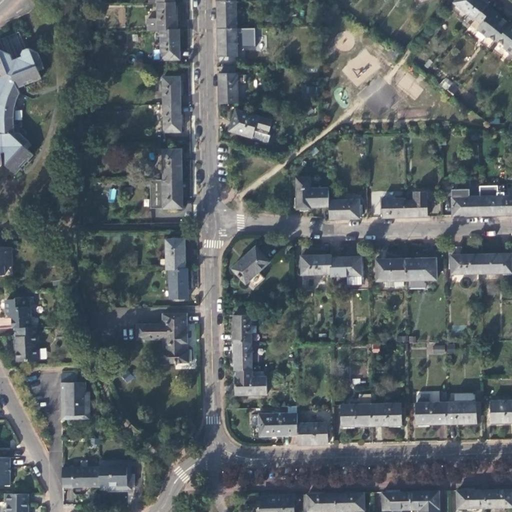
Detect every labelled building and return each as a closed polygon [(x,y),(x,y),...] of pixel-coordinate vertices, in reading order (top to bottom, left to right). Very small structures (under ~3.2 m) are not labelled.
[(489,1),(487,0),(456,0),(453,3),(474,20),(475,19),(487,5),(489,1)] [(236,28),(235,1),(217,1),(217,29),(236,28)] [(175,18),(175,2),(158,2),(158,30),(161,30),(177,30),(177,19),(175,18)] [(493,11),(487,5),(475,19),(481,24),(476,30),(487,38),(488,36),(495,42),(497,40),(510,24),(493,11)] [(158,30),(158,17),(148,17),(148,30),(158,30)] [(511,23),(510,24),(497,40),(504,46),(503,47),(511,54),(511,23)] [(237,57),(236,28),(217,29),(218,57),(237,57)] [(179,30),(177,30),(161,30),(161,60),(179,59),(179,30)] [(15,50),(17,45),(4,39),(0,47),(0,50),(17,58),(20,52),(15,50)] [(0,166),(2,165),(1,153),(5,153),(6,165),(15,174),(21,168),(19,166),(25,160),(27,162),(34,154),(28,149),(24,145),(28,141),(19,133),(14,133),(14,109),(19,93),(18,88),(25,85),(25,83),(33,81),(34,81),(41,78),(37,67),(43,64),(38,52),(28,48),(23,50),(22,54),(22,56),(13,60),(11,55),(0,50),(0,166)] [(236,74),(219,74),(219,103),(237,104),(236,74)] [(164,105),(180,105),(179,77),(163,77),(164,105)] [(180,132),(180,105),(164,105),(164,132),(180,132)] [(229,132),(252,140),(255,129),(268,133),(272,121),(236,110),(229,132)] [(255,129),(252,140),(267,144),(269,138),(266,137),(268,133),(255,129)] [(163,180),(181,180),(181,149),(163,149),(163,180)] [(329,202),(328,188),(310,188),(309,178),(296,178),(297,209),(311,209),(311,207),(329,207),(329,202)] [(182,208),(181,180),(163,180),(162,180),(162,208),(182,208)] [(405,200),(405,217),(427,217),(426,191),(414,192),(414,200),(405,200)] [(507,196),(480,197),(481,216),(507,215),(507,196)] [(452,197),(452,216),(481,216),(480,197),(469,197),(452,197)] [(382,200),(383,218),(405,217),(405,200),(405,199),(382,200)] [(329,207),(329,219),(360,218),(359,201),(329,202),(329,207)] [(169,270),(185,269),(184,240),(167,240),(167,270),(169,270)] [(0,275),(4,275),(4,266),(12,266),(10,248),(0,246),(0,275)] [(256,246),(232,269),(245,284),(270,262),(256,246)] [(511,254),(482,255),(482,274),(511,273),(511,254)] [(332,258),(332,255),(301,256),(301,276),(332,274),(332,258)] [(482,274),(482,255),(451,256),(451,274),(482,274)] [(332,258),(332,274),(332,277),(346,276),(362,275),(362,258),(332,258)] [(436,259),(407,260),(407,281),(436,280),(436,259)] [(407,281),(407,260),(376,260),(377,281),(407,281)] [(188,299),(187,269),(185,269),(169,270),(170,299),(188,299)] [(362,284),(362,275),(346,276),(347,284),(362,284)] [(12,317),(13,328),(15,328),(33,327),(32,311),(34,307),(33,297),(17,298),(14,300),(8,301),(9,313),(12,317)] [(162,345),(187,345),(187,313),(162,314),(162,323),(136,324),(136,340),(162,340),(162,345)] [(231,343),(251,343),(251,315),(234,315),(234,334),(231,334),(231,343)] [(36,341),(36,327),(33,327),(15,328),(16,337),(17,337),(18,339),(13,342),(13,344),(15,344),(16,360),(22,360),(23,362),(40,361),(39,340),(36,341)] [(252,370),(251,343),(231,343),(231,352),(234,352),(234,371),(252,370)] [(187,349),(187,345),(162,345),(162,349),(158,350),(159,364),(177,364),(177,359),(189,359),(189,349),(187,349)] [(434,345),(433,354),(444,355),(445,346),(434,345)] [(61,382),(78,383),(78,375),(61,375),(61,382)] [(267,378),(235,378),(235,395),(267,395),(267,378)] [(61,382),(62,420),(69,420),(73,416),(78,416),(81,419),(89,419),(89,392),(85,392),(85,383),(78,383),(61,382)] [(455,403),(446,403),(447,424),(476,424),(476,403),(475,403),(475,396),(473,393),(455,394),(455,403)] [(417,403),(416,403),(417,425),(447,424),(446,403),(430,403),(430,394),(419,394),(417,396),(417,403)] [(492,424),(511,422),(511,401),(491,402),(492,424)] [(372,426),(371,405),(341,406),(342,427),(372,426)] [(401,405),(371,405),(372,426),(401,425),(401,405)] [(260,436),(297,436),(297,424),(296,414),(259,415),(260,436)] [(297,445),(327,445),(327,423),(297,424),(297,436),(297,445)] [(0,458),(0,486),(12,487),(11,473),(10,473),(10,469),(11,469),(11,459),(0,458)] [(100,462),(100,468),(101,488),(108,488),(112,491),(131,491),(130,470),(128,469),(128,464),(126,462),(100,462)] [(100,468),(62,468),(62,488),(72,488),(72,489),(83,490),(85,488),(89,487),(90,489),(100,489),(101,488),(100,468)] [(511,489),(485,490),(485,508),(511,507),(511,489)] [(485,508),(485,490),(457,491),(457,508),(485,508)] [(438,511),(438,492),(410,493),(411,509),(418,509),(418,511),(438,511)] [(335,494),(336,511),(364,511),(363,493),(335,494)] [(411,509),(410,493),(382,493),(382,510),(411,509)] [(29,494),(5,494),(6,504),(8,504),(8,511),(27,511),(28,508),(29,508),(29,494)] [(307,511),(317,511),(336,511),(335,494),(307,495),(307,511)] [(292,511),(293,496),(275,497),(275,498),(258,499),(257,511),(292,511)]
